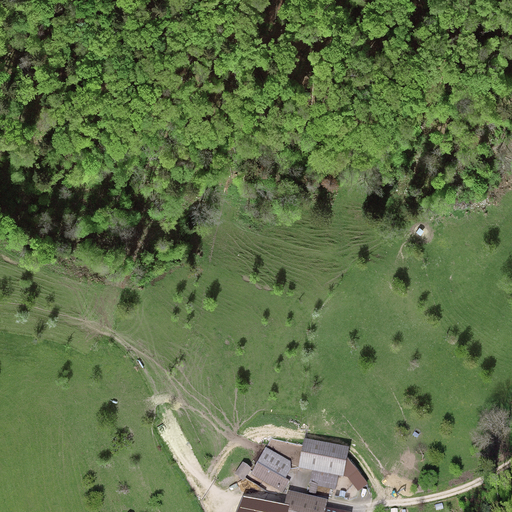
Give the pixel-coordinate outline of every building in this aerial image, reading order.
[(345,452),(302,443),(297,467),(313,471),(309,485),(332,491),(336,476),(339,477),(345,452)] [(265,451),(251,473),(280,491),(285,483),(282,481),(290,467),(265,451)] [(249,470),(241,465),(235,474),(242,479),(249,470)] [(338,511),(322,508),(323,505),(285,496),(283,506),(281,511),(338,511)] [(281,511),(283,506),(244,499),(239,511),(281,511)]
